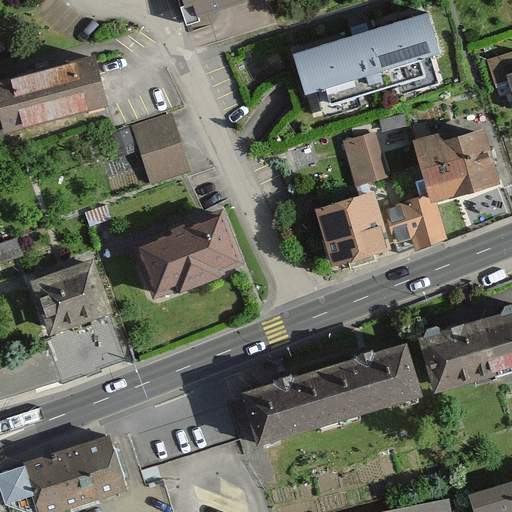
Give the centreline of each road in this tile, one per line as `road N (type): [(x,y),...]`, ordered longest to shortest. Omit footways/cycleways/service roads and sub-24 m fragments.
road 1 (residential): [(303,320),(163,21)]
road 2 (primary): [(0,438),(303,320)]
road 3 (primary): [(303,320),(511,240)]
